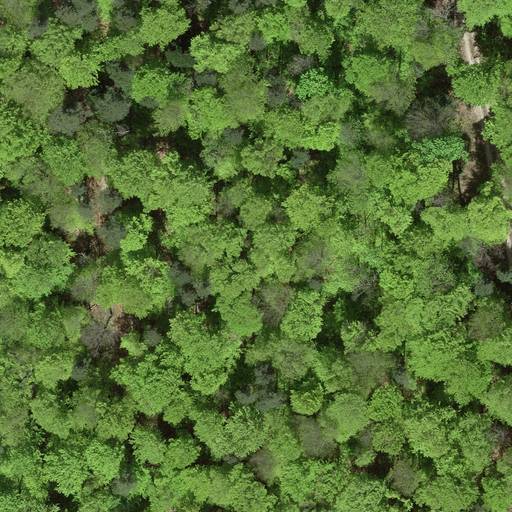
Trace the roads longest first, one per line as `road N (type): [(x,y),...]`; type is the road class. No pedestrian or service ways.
road 1 (track): [(45,0),(164,511)]
road 2 (track): [(511,254),(458,0)]
